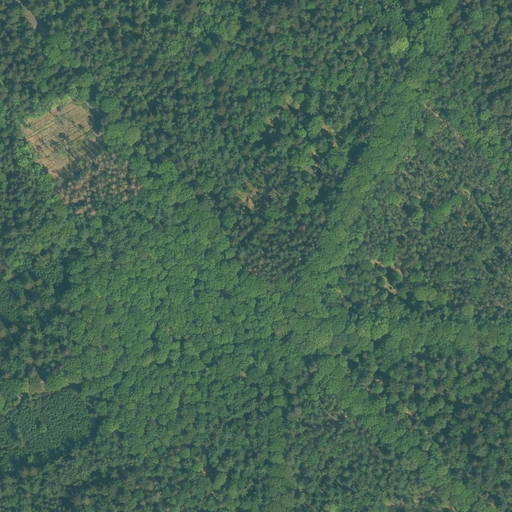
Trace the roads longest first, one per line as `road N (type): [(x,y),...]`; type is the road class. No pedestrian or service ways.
road 1 (unclassified): [(511,336),(280,327),(17,0)]
road 2 (track): [(381,427),(286,331),(0,401)]
road 3 (track): [(286,331),(447,0)]
road 4 (track): [(286,331),(281,511)]
road 5 (track): [(381,427),(232,497)]
